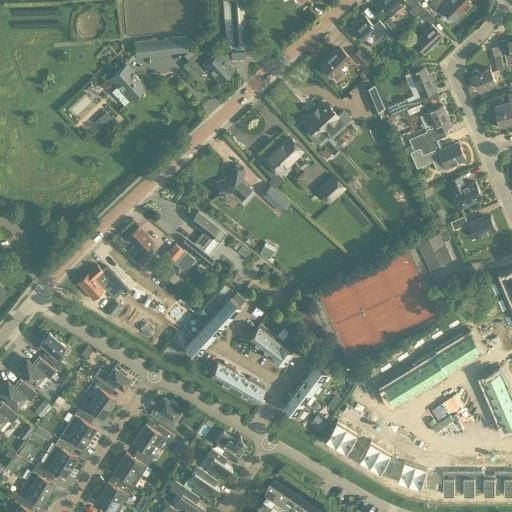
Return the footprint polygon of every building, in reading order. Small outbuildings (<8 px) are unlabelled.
[(226,0),(231,48),(249,47),(245,0),(226,0)] [(415,16),(424,8),(417,0),(381,0),(379,2),(391,15),(405,1),(412,7),(409,10),(415,16)] [(440,14),(445,9),(454,18),(471,2),(469,0),(449,0),(446,3),(442,0),(432,0),(429,3),(440,14)] [(424,8),(415,16),(417,18),(421,14),(431,23),(436,18),(425,7),(424,8)] [(378,19),(373,24),(364,15),(351,28),(362,39),(369,33),(376,39),(388,28),(378,19)] [(393,29),(396,25),(388,17),(384,21),(393,29)] [(425,53),(443,35),(433,24),(414,42),(425,53)] [(188,51),(186,34),(134,40),(135,56),(188,51)] [(511,38),(508,40),(510,47),(503,49),(507,63),(511,62),(511,38)] [(335,79),(342,72),(338,68),(349,57),(339,47),(321,66),(335,79)] [(363,67),(370,60),(358,48),(351,54),(363,67)] [(227,51),(221,57),(217,53),(211,59),(213,61),(206,67),(207,67),(208,66),(213,71),(212,73),(218,80),(225,74),(226,75),(233,69),(224,60),(228,56),(231,56),(231,59),(244,58),(244,50),(227,51)] [(497,69),(504,67),(501,54),(494,56),(497,69)] [(195,75),(202,70),(192,59),(186,64),(195,75)] [(129,96),(144,83),(126,65),(112,78),(129,96)] [(366,65),(358,72),(362,76),(370,69),(366,65)] [(421,95),(436,89),(429,73),(428,73),(425,66),(411,72),(421,95)] [(472,72),(473,74),(472,75),(478,89),(496,81),(490,67),(480,72),(479,70),(476,68),(472,70),(472,72)] [(373,104),(376,110),(384,107),(375,85),(364,90),(367,97),(368,96),(372,104),(373,104)] [(301,126),(310,136),(315,132),(309,125),(316,120),(324,128),(339,114),(334,109),(333,110),(320,95),(299,115),(305,122),(301,126)] [(390,115),(407,108),(421,102),(419,96),(408,101),(406,97),(404,96),(386,104),(390,115)] [(421,102),(407,108),(409,114),(419,110),(418,109),(423,106),(421,102)] [(510,102),(509,102),(496,105),(500,124),(511,121),(511,112),(510,105),(510,102)] [(414,149),(435,140),(447,135),(444,128),(451,125),(443,104),(423,113),(426,120),(429,127),(426,128),(426,130),(409,138),(414,149)] [(92,133),(111,116),(104,108),(86,125),(92,133)] [(289,137),(265,159),(259,164),(271,177),(277,172),(301,150),(289,137)] [(417,167),(433,160),(438,171),(442,169),(466,159),(458,141),(443,148),(439,149),(435,140),(414,149),(410,151),(412,156),(417,167)] [(330,154),(325,148),(320,152),(326,158),(330,154)] [(247,197),(252,190),(241,180),(244,169),(230,166),(228,175),(225,178),(216,181),(221,195),(232,191),(236,195),(235,197),(240,201),(245,195),(247,197)] [(461,174),(448,179),(453,191),(460,208),(482,198),(475,182),(466,186),(461,174)] [(327,200),(343,187),(332,175),(317,188),(327,200)] [(261,194),(280,211),(288,202),(269,185),(261,194)] [(198,210),(191,220),(201,228),(202,228),(204,230),(188,251),(207,265),(213,257),(203,249),(212,237),(219,242),(227,232),(198,210)] [(453,229),(468,223),(464,215),(450,221),(453,229)] [(476,238),(496,229),(490,216),(483,219),(481,216),(469,221),(476,238)] [(141,252),(153,241),(138,225),(126,236),(141,252)] [(440,234),(419,243),(427,260),(430,267),(451,258),(443,242),(451,239),(447,231),(440,234)] [(251,252),(237,241),(233,246),(246,257),(251,252)] [(259,253),(269,257),(274,245),(264,241),(259,253)] [(173,262),(183,249),(175,242),(164,255),(173,262)] [(144,265),(152,257),(146,252),(139,260),(144,265)] [(97,263),(83,276),(89,282),(95,277),(108,292),(113,298),(120,292),(110,281),(112,280),(97,263)] [(89,282),(83,276),(77,281),(93,298),(97,295),(101,298),(108,292),(95,277),(89,282)] [(118,288),(151,308),(156,299),(123,280),(118,288)] [(218,298),(216,300),(228,312),(226,314),(230,318),(241,306),(230,296),(223,303),(218,298)] [(125,323),(137,307),(128,300),(123,306),(115,300),(106,310),(114,317),(119,312),(124,315),(121,319),(125,323)] [(223,326),(230,318),(226,314),(228,312),(216,300),(214,303),(219,308),(212,316),(223,326)] [(188,315),(175,303),(166,314),(179,325),(188,315)] [(199,319),(197,321),(209,332),(211,330),(215,334),(223,326),(212,316),(204,324),(199,319)] [(205,345),(215,334),(211,330),(209,332),(197,321),(194,324),(200,329),(194,335),(205,345)] [(248,337),(260,346),(271,331),(260,322),(248,337)] [(44,337),(40,342),(49,350),(44,356),(59,369),(64,362),(56,355),(65,345),(60,341),(61,339),(55,334),(54,335),(49,331),(48,332),(46,331),(42,336),(44,337)] [(271,331),(260,346),(271,354),(280,342),(283,339),(271,331)] [(472,332),(463,338),(472,353),(481,348),(472,332)] [(205,345),(194,335),(184,346),(195,356),(205,345)] [(463,338),(454,343),(464,359),(472,353),(463,338)] [(182,348),(173,339),(166,347),(177,353),(182,348)] [(292,351),(280,342),(271,354),(283,363),(292,351)] [(454,343),(445,348),(455,364),(464,359),(454,343)] [(86,345),(81,352),(86,355),(91,348),(86,345)] [(445,348),(437,354),(447,370),(447,369),(455,364),(445,348)] [(437,355),(429,360),(438,376),(447,370),(437,354),(436,354),(437,355)] [(49,378),(56,369),(38,355),(32,363),(26,358),(24,361),(23,360),(18,366),(19,367),(18,368),(35,383),(43,373),(49,378)] [(210,373),(215,376),(257,400),(264,387),(259,384),(261,382),(249,375),(248,377),(234,370),(235,367),(224,361),(222,363),(217,360),(210,373)] [(429,360),(420,365),(429,381),(438,376),(429,360)] [(314,376),(327,386),(329,383),(323,379),(329,372),(317,363),(307,375),(311,379),(314,376)] [(420,365),(411,371),(421,386),(429,381),(420,365)] [(93,375),(98,378),(107,385),(111,380),(123,388),(130,378),(125,374),(126,373),(120,368),(119,370),(114,366),(108,374),(99,367),(93,375)] [(500,370),(483,378),(487,388),(504,381),(500,370)] [(411,371),(402,376),(412,392),(421,386),(411,371)] [(62,373),(56,381),(62,386),(68,378),(62,373)] [(325,389),(327,386),(314,376),(311,379),(307,375),(300,384),(312,393),(319,384),(325,389)] [(402,376),(394,381),(403,397),(412,392),(402,376)] [(30,400),(37,392),(20,377),(13,385),(8,380),(5,383),(4,382),(0,386),(0,388),(0,389),(0,390),(16,405),(24,395),(30,400)] [(110,387),(107,385),(98,378),(88,393),(109,408),(116,398),(107,392),(110,387)] [(394,381),(385,387),(394,402),(403,397),(394,381)] [(504,381),(487,388),(492,398),(509,391),(504,381)] [(312,393),(300,384),(294,392),(298,396),(296,398),(309,408),(311,406),(306,402),(312,393)] [(511,398),(509,391),(492,398),(496,408),(511,401),(511,398)] [(298,396),(294,392),(284,405),(299,416),(307,407),(309,409),(309,408),(296,398),(298,396)] [(82,402),(78,407),(90,416),(94,411),(102,417),(109,408),(88,393),(82,402)] [(160,412),(157,415),(172,425),(175,419),(173,418),(180,407),(176,404),(178,402),(171,398),(170,399),(164,395),(156,407),(159,409),(160,412)] [(11,422),(18,414),(1,399),(0,400),(0,424),(6,418),(11,422)] [(41,416),(51,404),(43,399),(34,411),(41,416)] [(511,401),(496,408),(500,418),(511,412),(511,401)] [(87,421),(90,416),(78,407),(74,413),(68,422),(89,436),(96,427),(87,421)] [(68,420),(72,414),(67,411),(63,417),(68,420)] [(511,412),(500,418),(505,428),(511,425),(511,412)] [(316,414),(310,421),(319,429),(325,422),(316,414)] [(38,424),(43,427),(48,419),(43,416),(38,424)] [(337,421),(325,440),(326,440),(336,446),(347,427),(337,421)] [(24,439),(33,427),(27,422),(18,434),(24,439)] [(62,431),(58,437),(71,445),(74,440),(83,446),(89,436),(68,422),(62,431)] [(145,422),(139,431),(160,446),(166,437),(169,439),(173,434),(157,423),(154,428),(145,422)] [(191,436),(194,430),(185,425),(181,431),(191,436)] [(51,442),(55,435),(41,427),(37,434),(51,442)] [(347,427),(336,446),(346,452),(347,453),(358,433),(347,427)] [(225,448),(222,453),(226,456),(234,461),(237,455),(239,456),(247,444),(241,441),(241,440),(242,440),(242,439),(242,438),(242,437),(241,436),(240,435),(239,435),(238,435),(237,435),(237,436),(236,436),(236,437),(223,429),(215,441),(225,448)] [(141,447),(138,452),(150,460),(154,455),(160,446),(139,431),(132,441),(141,447)] [(68,451),(71,445),(58,437),(55,443),(49,453),(71,466),(77,456),(68,451)] [(180,454),(189,441),(183,437),(174,450),(180,454)] [(24,457),(32,444),(25,440),(17,452),(24,457)] [(370,441),(359,460),(360,460),(370,466),(381,447),(371,441),(370,441)] [(226,456),(222,453),(212,446),(205,456),(210,459),(206,465),(225,478),(232,467),(223,461),(226,456)] [(381,447),(370,466),(380,472),(380,473),(392,453),(391,453),(381,447)] [(126,451),(120,460),(141,474),(147,465),(150,460),(138,452),(135,457),(126,451)] [(49,453),(40,468),(48,472),(53,475),(56,470),(65,476),(71,466),(49,453)] [(404,459),(397,481),(398,481),(409,484),(416,464),(405,460),(404,459)] [(132,489),(135,483),(141,474),(120,460),(113,470),(122,476),(119,481),(132,489)] [(45,477),(48,472),(40,468),(35,464),(26,479),(48,493),(54,483),(45,477)] [(416,464),(409,484),(420,488),(421,489),(428,467),(427,467),(416,464)] [(219,487),(213,484),(217,479),(210,474),(203,470),(198,466),(196,465),(192,470),(194,471),(190,477),(195,481),(193,485),(211,498),(213,494),(214,495),(215,493),(219,487)] [(443,473),(443,494),(455,494),(455,488),(464,488),(464,494),(464,470),(454,470),(454,473),(443,473)] [(464,470),(464,494),(475,494),(475,488),(484,488),(484,494),(484,470),(474,470),(474,473),(465,473),(465,470),(464,470)] [(484,470),(484,494),(496,494),(496,488),(504,488),(504,494),(505,494),(505,470),(495,470),(495,473),(485,473),(485,470),(484,470)] [(26,479),(17,494),(30,502),(33,497),(42,502),(48,493),(26,479)] [(203,510),(205,507),(184,493),(188,488),(174,479),(169,486),(177,492),(178,490),(181,492),(174,502),(188,511),(202,511),(204,510),(203,510)] [(107,480),(101,490),(123,503),(132,489),(119,481),(116,486),(107,480)] [(266,500),(275,507),(285,492),(276,486),(266,500)] [(102,511),(104,511),(118,511),(123,503),(101,490),(96,500),(105,505),(102,511)] [(285,492),(275,507),(273,510),(275,511),(284,511),(294,498),(285,492)] [(34,511),(27,507),(30,502),(17,494),(13,500),(19,503),(13,511),(34,511)] [(141,495),(134,508),(141,511),(148,498),(141,495)] [(297,511),(303,504),(294,498),(284,511),(297,511)] [(174,511),(176,509),(167,503),(161,511),(174,511)]
